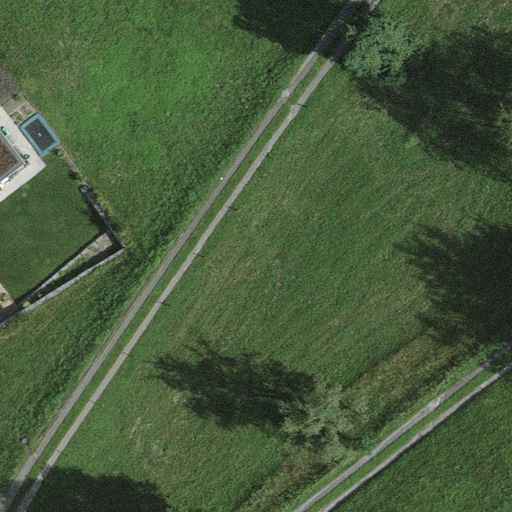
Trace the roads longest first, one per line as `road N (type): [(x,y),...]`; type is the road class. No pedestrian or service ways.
road 1 (track): [(362,0),(163,277),(12,511)]
road 2 (track): [(312,511),(511,355)]
